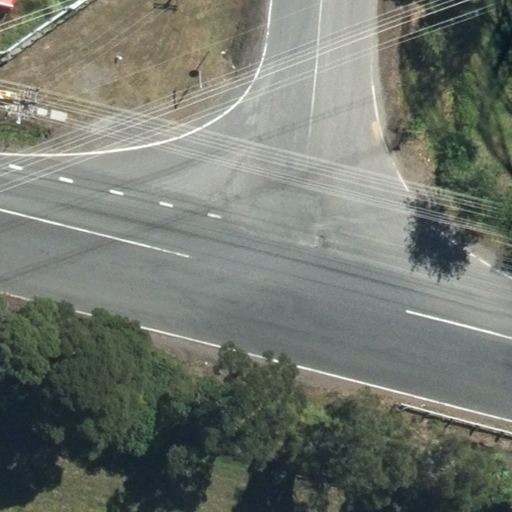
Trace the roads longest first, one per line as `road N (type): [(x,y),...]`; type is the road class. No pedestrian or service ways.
road 1 (unclassified): [(306,288),(0,215)]
road 2 (unclassified): [(306,288),(342,0)]
road 3 (unclassified): [(511,339),(306,288)]
